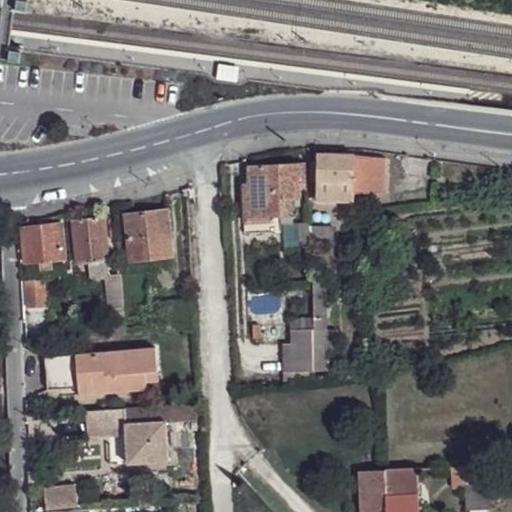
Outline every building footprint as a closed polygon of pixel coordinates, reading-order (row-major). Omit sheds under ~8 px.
[(29,0),(15,0),(15,4),(15,9),(28,11),(29,0)] [(15,49),(9,49),(8,55),(7,61),(21,62),(22,50),(15,49)] [(239,67),(219,64),(216,81),(236,84),(239,67)] [(318,154),(317,198),(354,199),(354,192),(364,192),(365,156),(355,155),(318,154)] [(365,156),(364,192),(385,192),(386,158),(365,156)] [(249,182),(251,218),(270,216),(294,216),(292,198),(301,198),(301,188),(307,188),(306,162),(249,165),(249,182)] [(242,182),(244,218),(251,218),(249,182),(242,182)] [(125,214),(130,260),(167,255),(164,233),(170,232),(167,210),(125,214)] [(73,219),(76,260),(89,260),(108,258),(105,217),(73,219)] [(23,226),(26,263),(39,262),(52,261),(64,260),(60,221),(23,226)] [(297,223),(298,241),(302,241),(303,245),(311,245),(309,227),(309,222),(297,223)] [(309,227),(311,245),(334,244),(334,227),(309,227)] [(375,253),(377,276),(392,275),(390,251),(375,253)] [(108,258),(89,260),(90,277),(106,276),(109,276),(108,258)] [(39,262),(40,271),(53,270),(52,261),(39,262)] [(106,276),(110,318),(124,317),(121,274),(109,276),(106,276)] [(312,329),(313,370),(328,370),(326,277),(312,277),(314,316),(314,329),(312,329)] [(26,280),(27,307),(46,306),(45,279),(26,280)] [(282,343),(283,372),(313,370),(312,329),(314,329),(314,316),(302,316),(302,329),(290,330),(291,343),(282,343)] [(125,327),(126,334),(195,328),(194,322),(125,327)] [(253,324),(253,333),(261,332),(260,324),(253,324)] [(44,356),(48,390),(79,386),(78,382),(107,380),(109,392),(147,388),(146,382),(159,381),(156,346),(44,356)] [(79,386),(79,394),(109,392),(107,380),(78,382),(79,386)] [(198,403),(146,407),(147,422),(166,421),(198,419),(198,403)] [(86,411),(88,437),(126,433),(127,463),(169,461),(166,421),(147,422),(146,407),(125,408),(86,411)] [(129,479),(170,477),(169,461),(127,463),(129,479)] [(467,465),(468,488),(488,488),(488,485),(498,484),(497,463),(467,465)] [(466,488),(468,488),(467,465),(451,466),(452,489),(466,488)] [(360,471),(362,511),(419,511),(417,468),(360,471)] [(44,488),(47,509),(78,506),(75,484),(44,488)] [(466,488),(467,510),(490,510),(488,488),(468,488),(466,488)] [(160,495),(140,496),(141,506),(161,505),(160,495)]
